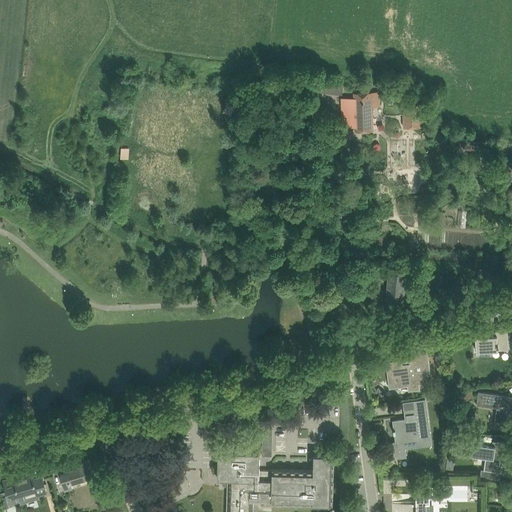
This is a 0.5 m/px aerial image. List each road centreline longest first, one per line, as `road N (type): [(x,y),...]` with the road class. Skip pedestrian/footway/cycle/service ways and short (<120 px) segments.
road 1 (residential): [(101,425),(271,389),(352,349)]
road 2 (residential): [(352,349),(406,324),(511,297)]
road 3 (residential): [(352,349),(374,511)]
